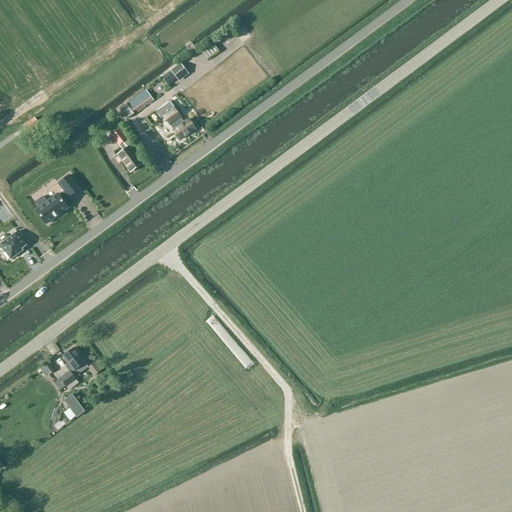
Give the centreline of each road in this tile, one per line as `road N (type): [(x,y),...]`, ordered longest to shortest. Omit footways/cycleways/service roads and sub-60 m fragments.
road 1 (tertiary): [(0,370),(499,0)]
road 2 (unclassified): [(0,302),(408,0)]
road 3 (track): [(301,511),(287,392),(162,249)]
